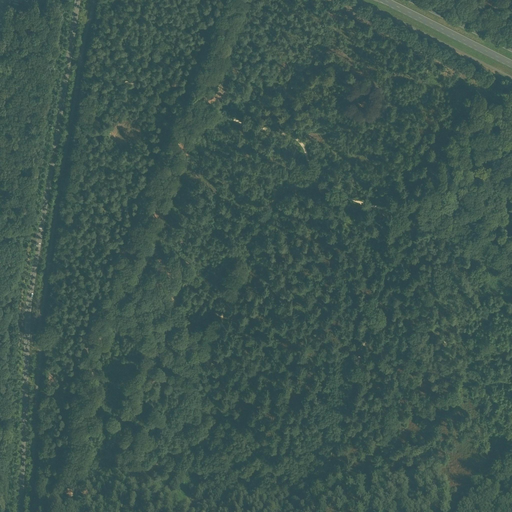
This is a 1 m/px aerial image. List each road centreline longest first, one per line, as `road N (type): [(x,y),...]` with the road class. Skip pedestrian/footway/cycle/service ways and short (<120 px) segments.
road 1 (tertiary): [(20,511),(29,297),(78,0)]
road 2 (track): [(192,106),(97,347),(68,511)]
road 3 (track): [(120,511),(132,463),(203,355),(301,142)]
road 4 (track): [(406,205),(437,214),(445,231),(429,305),(452,356),(456,403),(504,455),(511,450)]
road 5 (primary): [(384,0),(511,64)]
road 6 (track): [(301,142),(326,187),(376,207),(406,205)]
road 7 (track): [(192,106),(80,62)]
